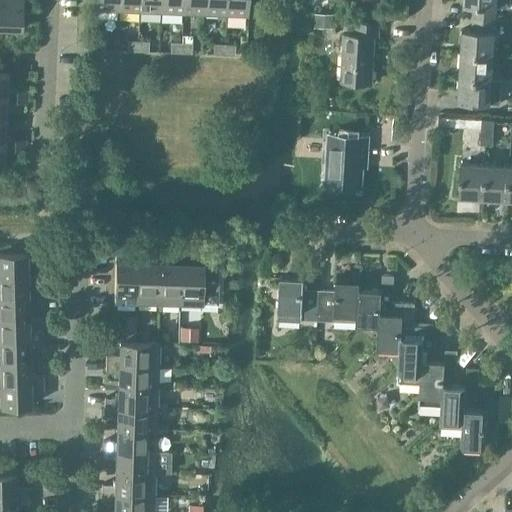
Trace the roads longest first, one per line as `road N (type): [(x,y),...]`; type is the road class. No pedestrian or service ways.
road 1 (residential): [(418,237),(429,0)]
road 2 (residential): [(85,427),(89,244)]
road 3 (residential): [(52,170),(56,0)]
road 4 (residential): [(511,348),(418,237)]
